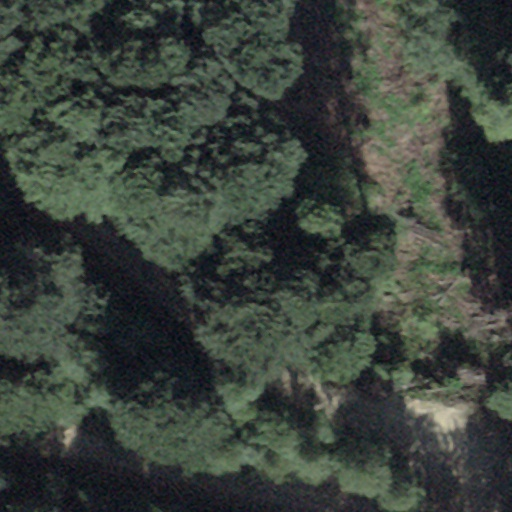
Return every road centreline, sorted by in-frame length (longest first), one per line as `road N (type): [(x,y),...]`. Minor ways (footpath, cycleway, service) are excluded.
road 1 (track): [(0,151),(315,403),(438,455),(456,480),(452,504),(437,511)]
road 2 (track): [(350,511),(0,430)]
